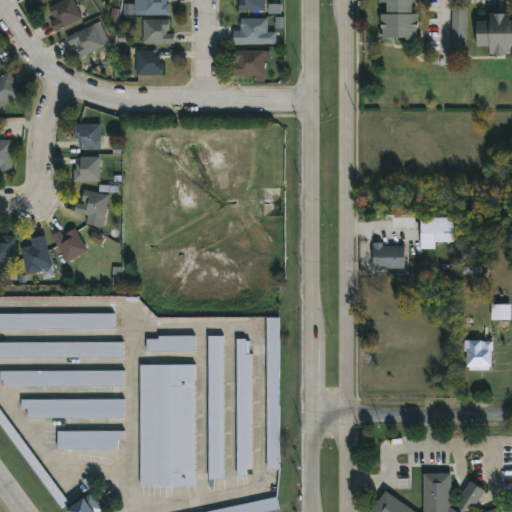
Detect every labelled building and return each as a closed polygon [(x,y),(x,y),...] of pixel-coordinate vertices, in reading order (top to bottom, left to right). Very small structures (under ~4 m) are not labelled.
[(74,0),(78,6),(83,17),(54,31),(50,21),(57,18),(56,15),(54,17),(49,7),(62,0),(74,0)] [(166,0),(166,2),(170,2),(170,14),(137,14),(137,0),(166,0)] [(265,0),(265,9),(239,9),(239,0),(265,0)] [(420,0),(420,1),(412,1),(412,12),(419,12),(418,30),(421,30),(421,35),(417,35),(417,38),(394,36),(394,43),(390,43),(390,38),(383,38),(383,28),(381,28),(382,13),(387,13),(387,1),(379,1),(379,0),(420,0)] [(506,10),(506,12),(511,12),(511,19),(511,53),(506,53),(506,54),(491,53),(491,46),(478,45),(478,19),(490,20),(490,12),(506,10)] [(268,18),(268,32),(276,32),(276,44),(233,43),(234,29),(241,29),(241,17),(268,18)] [(169,18),(169,30),(167,30),(167,32),(174,32),(174,43),(143,43),(143,18),(169,18)] [(95,23),(105,46),(82,56),(77,45),(79,44),(78,41),(70,45),(66,36),(95,23)] [(265,59),(265,81),(255,81),(255,75),(233,75),(233,61),(238,61),(238,60),(233,60),(233,50),(265,49),(265,59)] [(156,51),(156,56),(160,56),(160,62),(162,62),(162,74),(136,74),(136,50),(156,51)] [(22,93),(0,105),(0,75),(9,70),(22,93)] [(101,136),(101,148),(81,148),(81,141),(78,141),(78,136),(74,136),(74,123),(101,123),(101,136)] [(0,139),(12,139),(12,170),(0,170),(0,139)] [(101,180),(74,181),(74,169),(76,169),(76,162),(80,162),(80,156),(101,155),(101,180)] [(110,194),(105,218),(74,212),(76,202),(84,203),(84,201),(82,200),(84,189),(110,194)] [(435,248),(421,248),(421,217),(457,216),(458,232),(453,233),(453,241),(435,241),(435,248)] [(75,227),(88,250),(67,262),(52,234),(60,230),(63,237),(66,235),(65,233),(75,227)] [(14,262),(0,262),(0,238),(3,238),(3,235),(15,235),(14,262)] [(42,271),(26,274),(21,248),(33,245),(31,237),(45,235),(51,265),(41,267),(42,271)] [(382,242),(382,245),(404,245),(404,268),(374,268),(373,242),(382,242)] [(0,329),(113,330),(113,314),(0,314),(0,329)] [(279,318),(266,318),(266,470),(279,470),(279,318)] [(195,337),(146,337),(146,352),(195,352),(195,337)] [(223,337),(208,337),(208,480),(223,480),(223,337)] [(252,354),(246,354),(246,340),(236,340),(236,474),(252,474),(252,354)] [(482,340),(482,342),(493,341),(493,350),(492,350),(492,366),(490,366),(490,370),(470,370),(470,367),(467,367),(467,351),(465,351),(465,340),(482,340)] [(0,343),(0,358),(123,358),(123,343),(0,343)] [(195,365),(140,365),(140,487),(195,487),(195,365)] [(123,387),(123,372),(0,372),(0,387),(123,387)] [(22,400),(22,410),(27,410),(27,419),(123,419),(123,400),(22,400)] [(0,422),(58,510),(66,505),(0,406),(0,422)] [(118,450),(118,442),(123,442),(123,432),(57,432),(57,450),(118,450)] [(452,506),(457,511),(465,499),(461,495),(471,481),(486,491),(476,505),(472,503),(465,511),(484,511),(499,507),(500,511),(371,511),(386,491),(415,511),(423,511),(423,473),(451,473),(452,506)] [(91,493),(103,508),(97,511),(66,511),(91,493)] [(276,511),(279,511),(277,499),(211,511),(276,511)]
